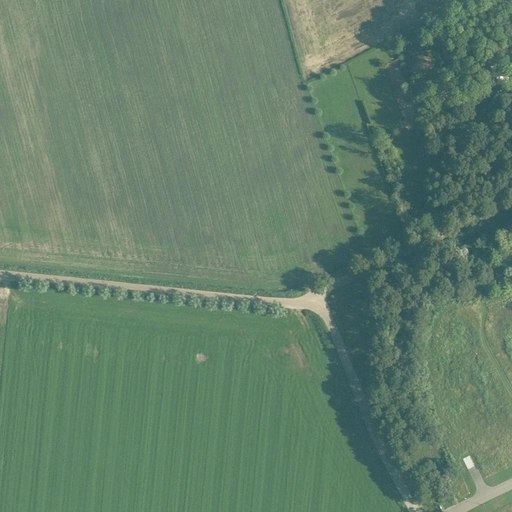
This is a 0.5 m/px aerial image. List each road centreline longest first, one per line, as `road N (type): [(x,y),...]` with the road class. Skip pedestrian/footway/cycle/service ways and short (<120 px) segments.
road 1 (unclassified): [(417,511),(366,419),(318,300),(0,273)]
road 2 (track): [(318,300),(511,202)]
